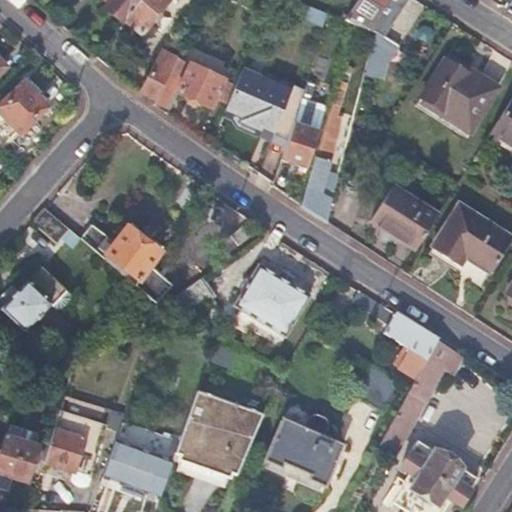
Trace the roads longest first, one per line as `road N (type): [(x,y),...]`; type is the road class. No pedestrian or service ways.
road 1 (residential): [(511,358),(226,185),(114,101)]
road 2 (residential): [(114,101),(0,229)]
road 3 (residential): [(114,101),(9,0)]
